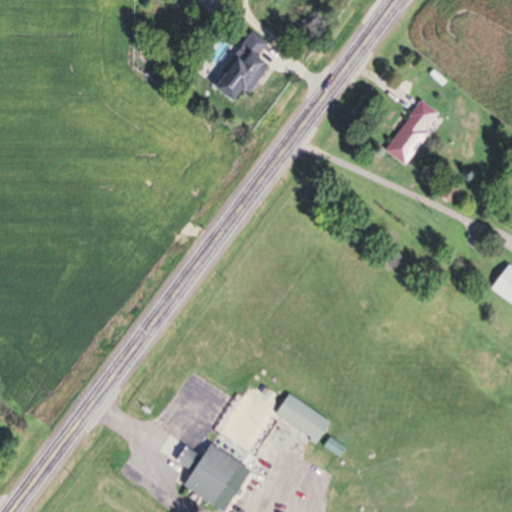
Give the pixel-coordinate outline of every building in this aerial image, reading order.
[(261,64),(255,60),(265,42),(247,31),(211,92),(235,106),(261,64)] [(437,114),(417,101),(383,152),(402,165),(437,114)] [(439,197),(448,203),(455,192),(446,186),(439,197)] [(330,423),(285,396),(272,417),(317,445),(330,423)] [(337,458),(342,449),(335,445),(333,448),(325,444),(322,448),(337,458)] [(179,488),(220,511),(221,511),(232,496),(225,492),(241,466),(206,445),(198,458),(181,447),(172,462),(188,472),(179,488)]
